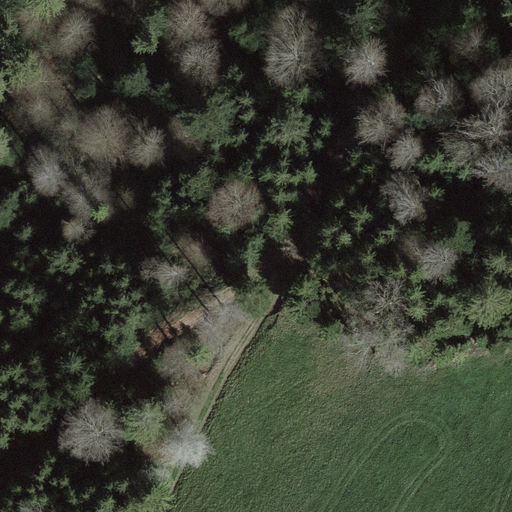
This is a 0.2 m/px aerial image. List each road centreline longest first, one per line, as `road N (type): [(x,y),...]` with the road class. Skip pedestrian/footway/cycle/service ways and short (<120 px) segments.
road 1 (track): [(154,511),(297,248),(347,114),(397,47),(458,0)]
road 2 (track): [(0,482),(154,337),(275,257),(309,217)]
